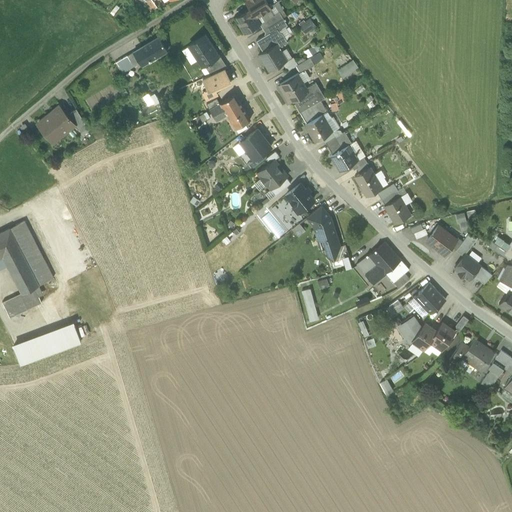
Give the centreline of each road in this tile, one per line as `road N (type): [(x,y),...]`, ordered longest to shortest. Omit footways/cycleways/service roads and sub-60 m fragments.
road 1 (residential): [(213,9),(301,152),(475,313),(511,337)]
road 2 (residential): [(190,0),(84,65),(0,139)]
